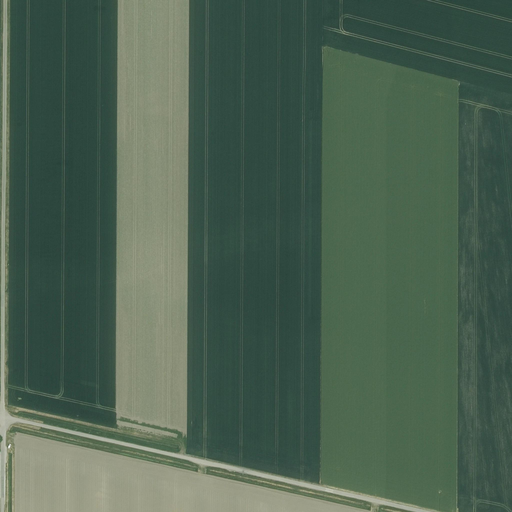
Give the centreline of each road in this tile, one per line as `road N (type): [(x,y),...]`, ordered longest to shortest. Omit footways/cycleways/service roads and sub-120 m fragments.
road 1 (unclassified): [(425,511),(3,416)]
road 2 (unclassified): [(3,416),(5,0)]
